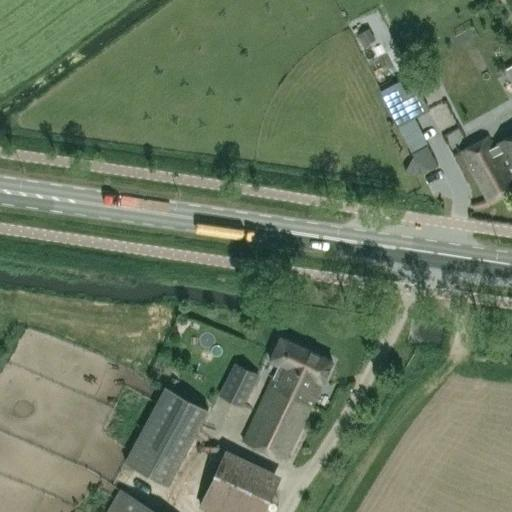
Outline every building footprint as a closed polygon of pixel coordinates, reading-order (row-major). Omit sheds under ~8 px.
[(388,83),(403,80),(406,95),(418,92),(407,40),(380,45),(388,83)] [(410,98),(417,125),(438,119),(431,93),(410,98)] [(420,127),(424,138),(441,132),(437,121),(420,127)] [(511,134),(496,143),(511,174),(511,134)] [(487,201),(511,186),(511,183),(487,137),(461,151),(487,201)] [(242,441),(284,461),(332,361),(280,336),(269,360),(278,364),(242,441)] [(219,396),(252,411),(266,379),(234,364),(219,396)] [(208,409),(162,385),(122,460),(168,484),(208,409)] [(198,507),(209,511),(263,511),(282,475),(225,448),(198,507)] [(157,511),(120,490),(107,511),(157,511)]
